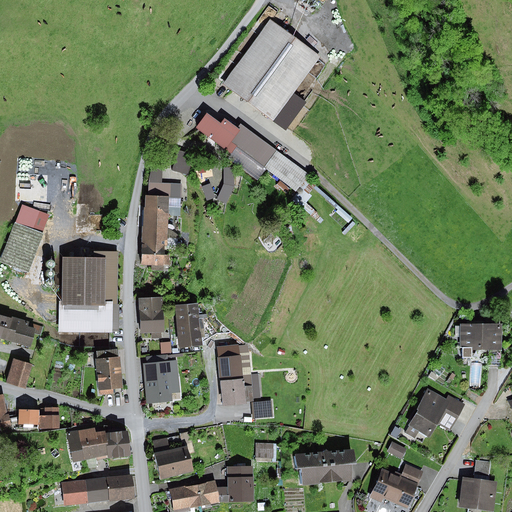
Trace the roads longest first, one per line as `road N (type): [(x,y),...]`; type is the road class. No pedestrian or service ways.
road 1 (track): [(190,86),(296,153),(450,303),(476,304),(511,286)]
road 2 (track): [(132,217),(159,122),(259,0)]
road 3 (residential): [(135,420),(132,217)]
road 4 (residential): [(422,511),(504,376)]
road 5 (residential): [(135,420),(0,384)]
